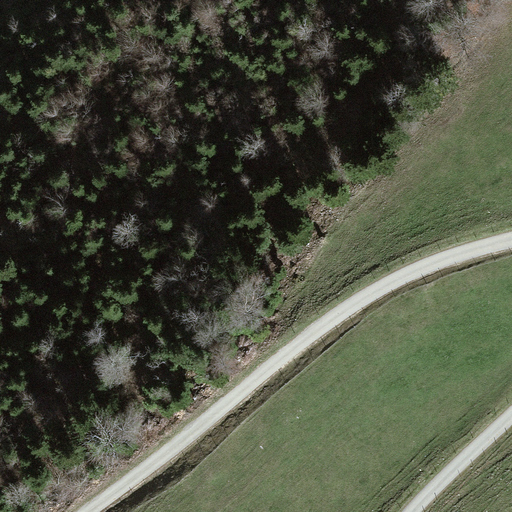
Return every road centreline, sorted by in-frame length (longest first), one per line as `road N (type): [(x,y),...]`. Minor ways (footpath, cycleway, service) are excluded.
road 1 (unclassified): [(511,238),(413,270),(337,314),(85,511)]
road 2 (unclassified): [(412,511),(511,414)]
